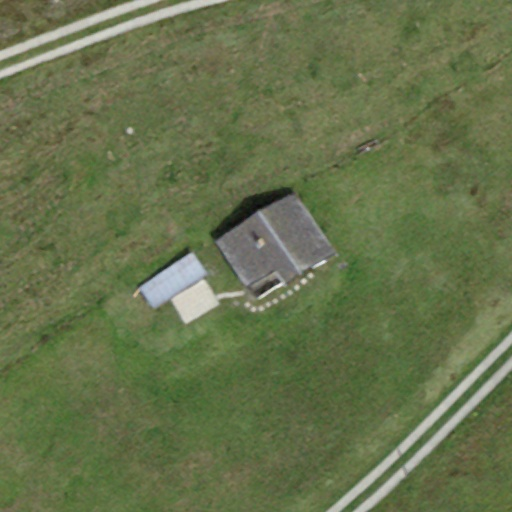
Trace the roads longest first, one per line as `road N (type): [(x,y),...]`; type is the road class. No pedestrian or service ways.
road 1 (track): [(511,354),(353,511)]
road 2 (track): [(0,63),(175,0)]
